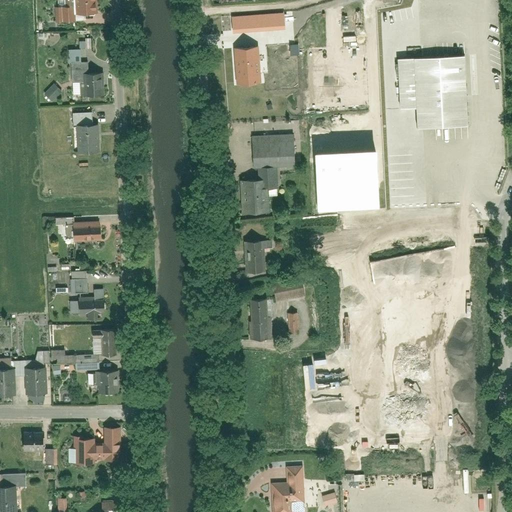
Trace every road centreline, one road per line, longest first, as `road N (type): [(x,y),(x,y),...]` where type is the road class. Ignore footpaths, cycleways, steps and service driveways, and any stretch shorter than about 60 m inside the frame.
road 1 (residential): [(196,0),(207,78),(225,511)]
road 2 (residential): [(138,413),(114,0)]
road 3 (residential): [(509,511),(503,248),(511,205)]
road 4 (residential): [(0,410),(138,413)]
